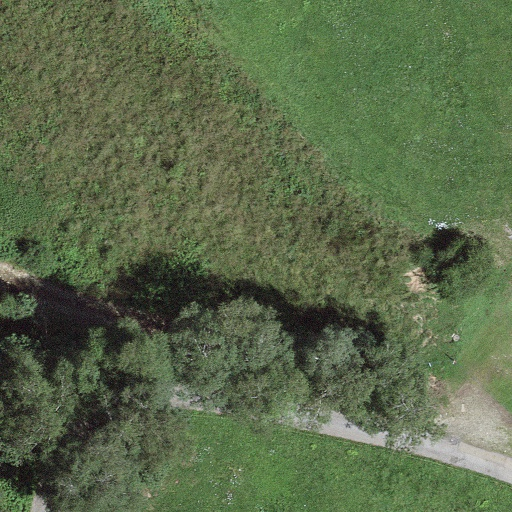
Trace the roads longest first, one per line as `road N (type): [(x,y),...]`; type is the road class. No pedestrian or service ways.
road 1 (track): [(511,443),(435,383),(375,353),(294,329),(0,276)]
road 2 (track): [(511,467),(373,432),(188,408),(127,434),(59,511)]
